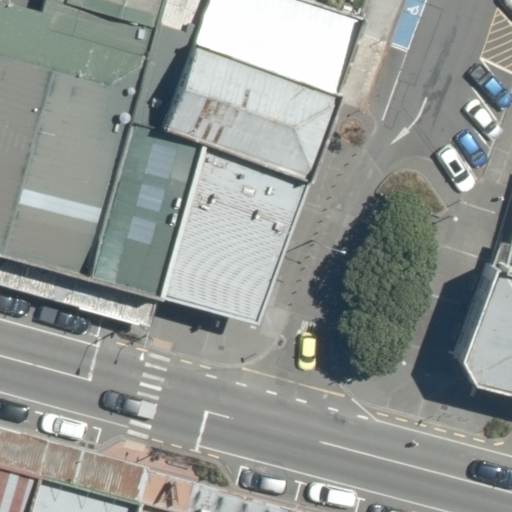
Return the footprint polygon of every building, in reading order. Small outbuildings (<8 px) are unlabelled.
[(0,0),(0,232),(50,246),(87,109),(116,0),(0,0)] [(312,0),(156,0),(124,119),(269,158),(312,0)] [(232,295),(269,158),(124,119),(87,109),(50,246),(232,295)] [(476,379),(511,387),(511,266),(506,265),(499,263),(465,360),(476,379)] [(88,511),(108,436),(0,408),(0,511),(88,511)] [(141,511),(158,449),(108,436),(88,511),(141,511)] [(242,511),(253,473),(158,449),(141,511),(242,511)] [(362,511),(365,502),(253,473),(242,511),(362,511)] [(404,511),(365,502),(362,511),(404,511)]
